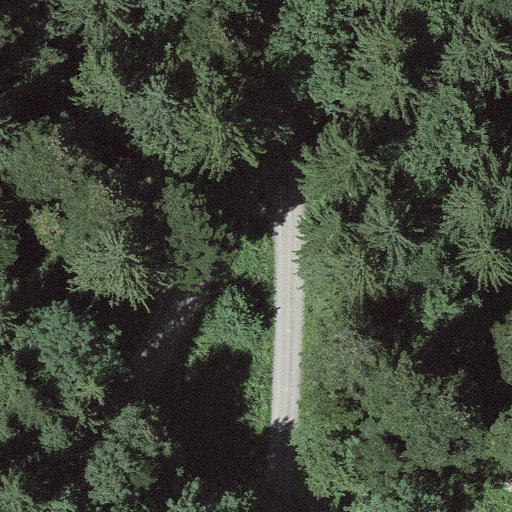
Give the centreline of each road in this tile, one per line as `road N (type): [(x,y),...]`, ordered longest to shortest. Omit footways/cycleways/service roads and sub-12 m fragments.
road 1 (track): [(280,0),(287,114),(215,511)]
road 2 (track): [(31,511),(287,114)]
